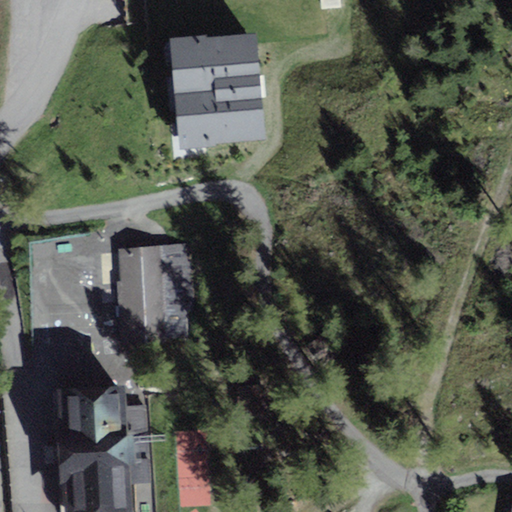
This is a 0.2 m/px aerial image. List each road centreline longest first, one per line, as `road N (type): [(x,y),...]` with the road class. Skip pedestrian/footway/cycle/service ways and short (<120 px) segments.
road 1 (residential): [(0,216),(240,192),(262,221),(267,290),(287,349),(337,416),(396,474),(429,482)]
road 2 (track): [(511,171),(439,353),(427,413),(429,482)]
road 3 (residential): [(0,141),(47,75),(76,0)]
